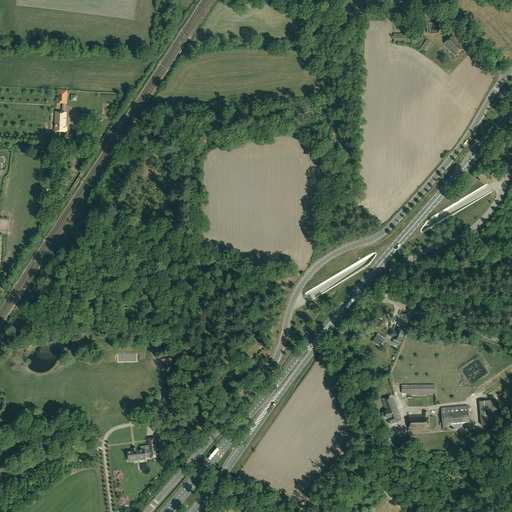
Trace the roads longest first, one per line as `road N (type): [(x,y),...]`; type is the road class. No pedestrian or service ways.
road 1 (unclassified): [(294,297),(323,260),(392,224),(456,153),(505,77)]
road 2 (primary): [(353,295),(165,511)]
road 3 (primary): [(193,511),(353,295)]
road 4 (unclassified): [(146,511),(273,365),(294,297)]
road 5 (primary): [(353,295),(511,112)]
road 6 (unclassified): [(294,297),(304,299),(489,187),(504,186)]
road 7 (unclassified): [(505,77),(451,16),(366,14),(346,0)]
road 8 (unclassified): [(393,301),(390,280),(408,260),(468,231),(504,186)]
road 9 (unclassified): [(393,301),(511,345)]
